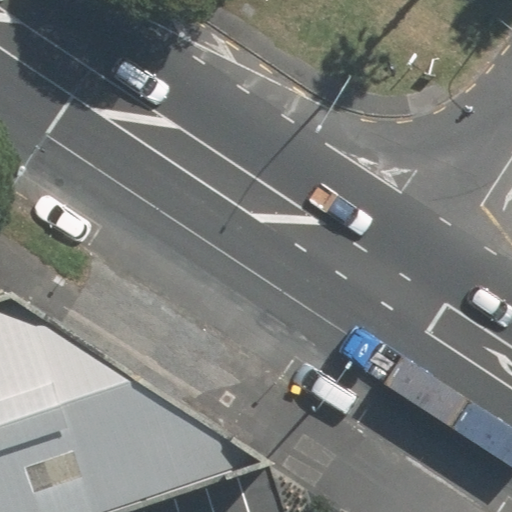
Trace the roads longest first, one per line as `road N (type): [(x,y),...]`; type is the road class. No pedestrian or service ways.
road 1 (trunk): [(0,42),(412,303)]
road 2 (residential): [(511,156),(412,303)]
road 3 (trunk): [(412,303),(511,371)]
